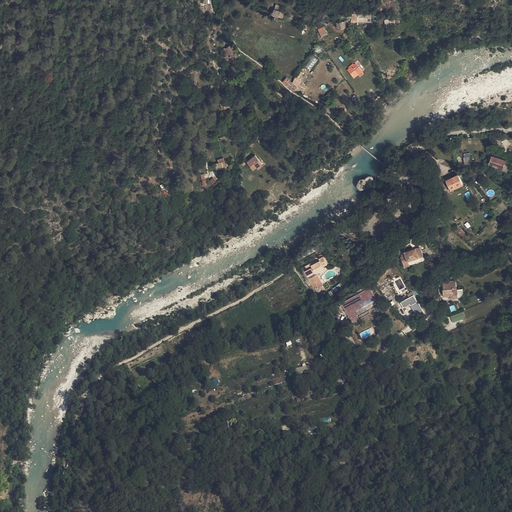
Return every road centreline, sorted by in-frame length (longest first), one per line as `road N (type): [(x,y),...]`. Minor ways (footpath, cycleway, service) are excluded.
road 1 (track): [(101,376),(248,296),(291,261)]
road 2 (unclassified): [(395,188),(419,144),(451,132),(511,129)]
